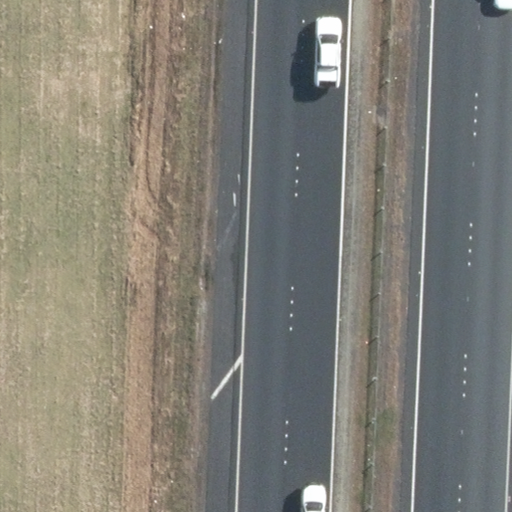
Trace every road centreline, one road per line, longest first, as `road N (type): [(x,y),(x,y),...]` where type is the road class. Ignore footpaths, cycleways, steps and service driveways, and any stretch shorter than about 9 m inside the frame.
road 1 (motorway): [(282,511),(303,0)]
road 2 (motorway): [(479,0),(459,511)]
